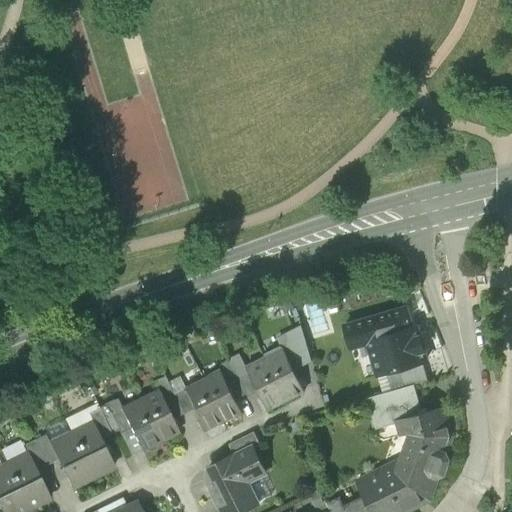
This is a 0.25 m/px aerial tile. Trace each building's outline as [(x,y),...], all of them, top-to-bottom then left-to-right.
[(412,329),(406,308),(345,326),(351,348),(368,343),(377,375),(387,372),(421,362),(427,361),(424,353),(419,348),(418,342),(419,335),(417,327),(412,329)] [(302,327),(285,336),(290,346),(284,349),(295,371),(312,362),(302,327)] [(285,336),(277,340),(282,349),(284,349),(290,346),(285,336)] [(282,349),(265,358),(286,400),(305,391),(295,371),(284,349),(282,349)] [(230,361),(231,362),(246,394),(248,398),(259,392),(247,367),(241,356),(230,361)] [(267,410),(286,400),(265,358),(247,367),(259,392),(267,410)] [(246,394),(231,362),(223,365),(223,366),(221,370),(236,399),(246,394)] [(414,385),(427,381),(421,362),(387,372),(393,391),(414,385)] [(221,370),(203,379),(223,421),(242,412),(236,399),(221,370)] [(205,430),(223,421),(203,379),(184,388),(194,408),(205,430)] [(365,399),(374,430),(410,420),(422,416),(422,414),(414,385),(393,391),(365,399)] [(173,394),(183,414),(194,408),(184,388),(173,394)] [(158,389),(139,399),(160,441),(179,432),(172,419),(160,394),(158,389)] [(160,394),(172,419),(183,414),(173,394),(171,389),(160,394)] [(142,450),(160,441),(139,399),(121,408),(131,428),(142,450)] [(93,421),(101,438),(111,433),(99,408),(89,413),(93,421)] [(110,413),(120,433),(131,428),(121,408),(110,413)] [(370,511),(405,511),(410,510),(408,507),(431,495),(437,478),(444,475),(449,460),(446,453),(452,436),(443,408),(422,414),(423,416),(422,416),(410,420),(413,429),(400,464),(406,477),(396,482),(389,470),(375,477),(373,474),(356,483),(363,497),(370,511)] [(93,421),(71,432),(93,476),(115,465),(101,438),(93,421)] [(120,433),(131,455),(142,450),(131,428),(120,433)] [(71,487),(93,476),(71,432),(50,443),(58,459),(71,487)] [(229,445),(234,455),(252,447),(253,448),(260,444),(254,432),(229,445)] [(45,434),(35,439),(47,464),(58,459),(50,443),(45,434)] [(37,469),(47,464),(35,439),(25,444),(29,453),(37,469)] [(208,482),(222,511),(241,511),(258,504),(248,482),(265,474),(253,448),(252,447),(234,455),(209,468),(215,479),(208,482)] [(29,453),(7,464),(28,508),(51,497),(37,469),(29,453)] [(0,505),(3,511),(19,511),(28,508),(7,464),(0,467),(0,505)] [(122,497),(97,510),(97,511),(118,511),(127,508),(122,497)] [(370,511),(363,497),(332,511),(331,511),(370,511)] [(141,511),(137,503),(127,508),(118,511),(141,511)]
